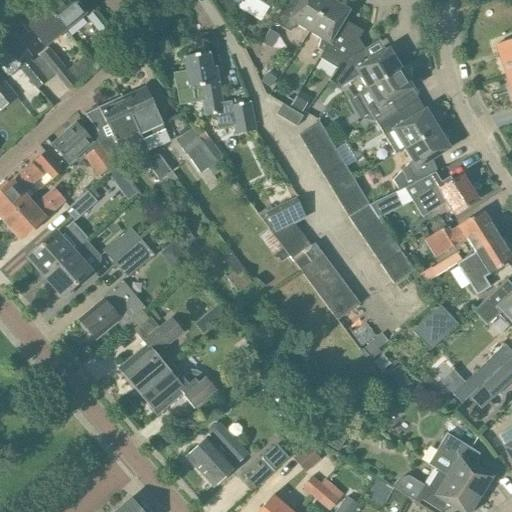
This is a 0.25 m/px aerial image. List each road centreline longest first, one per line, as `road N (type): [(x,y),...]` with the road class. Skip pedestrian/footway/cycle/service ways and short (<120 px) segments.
road 1 (residential): [(0,166),(185,0)]
road 2 (residential): [(132,458),(0,307)]
road 3 (residential): [(511,181),(451,82),(445,0)]
